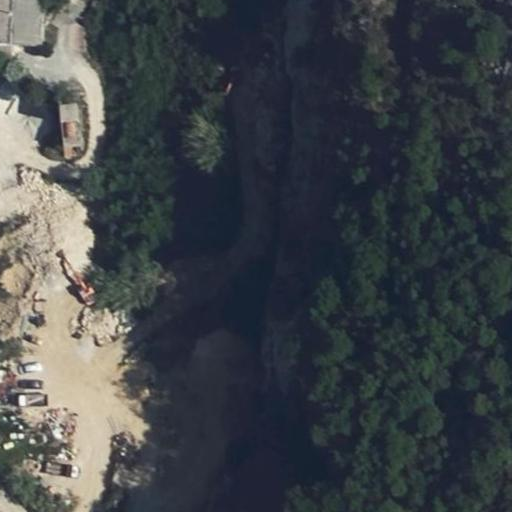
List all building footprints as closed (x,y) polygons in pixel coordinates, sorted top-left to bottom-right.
[(0,0),(0,44),(41,44),(40,0),(0,0)] [(0,100),(3,102),(9,89),(0,85),(0,100)] [(58,103),(63,157),(83,155),(78,101),(58,103)] [(9,372),(9,383),(36,382),(36,371),(9,372)] [(13,402),(13,414),(33,415),(34,403),(13,402)]
